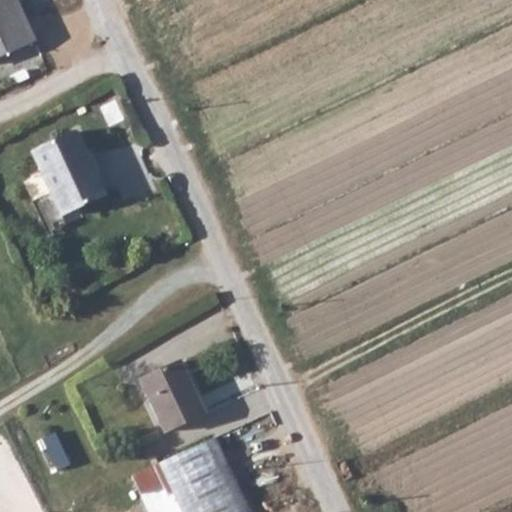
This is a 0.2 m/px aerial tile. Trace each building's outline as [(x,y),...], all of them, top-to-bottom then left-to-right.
[(0,0),(0,54),(31,41),(12,0),(0,0)] [(74,131),(31,151),(59,215),(102,196),(74,131)] [(178,362),(139,380),(164,432),(202,414),(178,362)] [(213,437),(158,463),(181,511),(241,511),(246,510),(213,437)] [(151,491),(160,511),(178,511),(179,511),(166,484),(151,491)]
